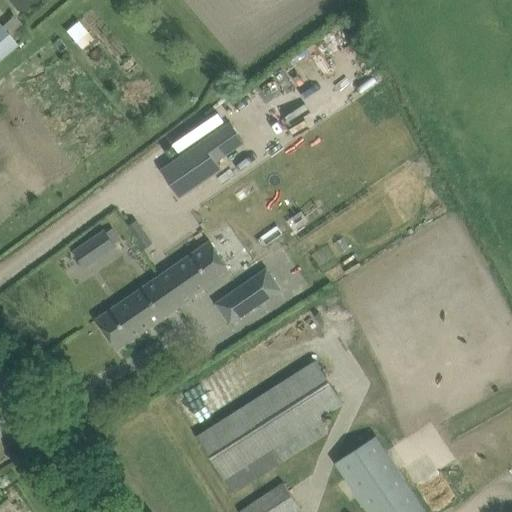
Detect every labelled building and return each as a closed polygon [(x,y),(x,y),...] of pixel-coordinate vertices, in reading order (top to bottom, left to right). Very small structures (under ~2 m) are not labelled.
[(85,51),(99,40),(83,19),(69,29),(85,51)] [(0,57),(3,55),(16,42),(1,25),(0,25),(0,57)] [(231,122),(162,170),(180,196),(207,178),(212,186),(201,193),(222,223),(265,193),(245,163),(226,176),(216,161),(244,142),(231,122)] [(152,246),(137,223),(130,228),(146,251),(152,246)] [(105,230),(75,251),(85,266),(115,245),(114,244),(106,232),(105,230)] [(117,349),(134,338),(231,271),(210,240),(113,307),(96,318),(117,349)] [(283,289),(268,266),(216,302),(231,324),(283,289)] [(216,425),(199,436),(225,477),(320,416),(345,400),(318,359),(216,425)] [(427,511),(377,436),(337,462),(369,511),(427,511)] [(240,511),(293,511),(297,510),(281,485),(240,511)]
